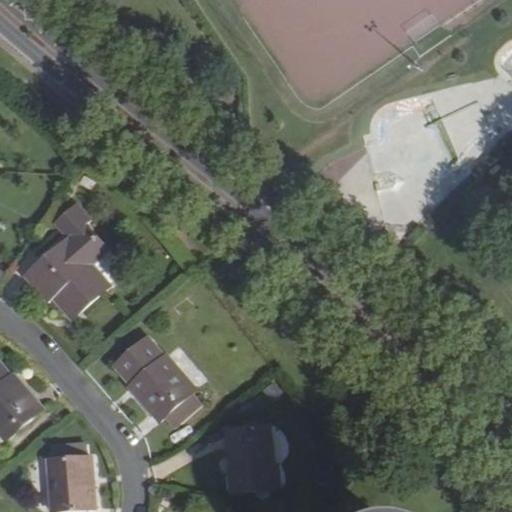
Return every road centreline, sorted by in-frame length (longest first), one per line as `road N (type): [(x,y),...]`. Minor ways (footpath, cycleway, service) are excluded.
road 1 (tertiary): [(0,22),(452,401),(511,466)]
road 2 (tertiary): [(511,431),(398,325),(6,0)]
road 3 (residential): [(134,511),(131,460),(120,438),(43,348),(0,313)]
